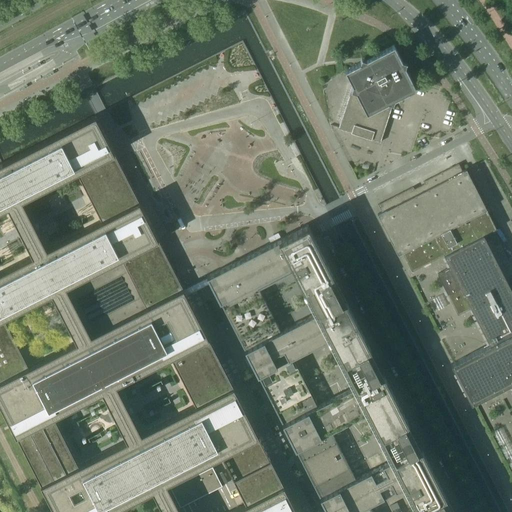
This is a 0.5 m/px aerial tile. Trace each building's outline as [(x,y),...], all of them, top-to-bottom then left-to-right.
[(394,45),(372,56),(364,60),(359,59),(358,63),(344,70),(352,85),(338,128),(352,133),(352,132),(371,138),(371,139),(380,142),(393,103),(394,99),(401,95),(416,88),(405,66),(406,61),(402,60),(394,45)] [(42,76),(44,79),(54,74),(52,71),(42,76)] [(0,404),(54,511),(109,511),(152,490),(163,511),(297,511),(177,275),(152,288),(149,281),(149,280),(150,280),(151,279),(151,278),(151,277),(152,277),(152,275),(151,274),(151,273),(151,272),(150,272),(149,271),(148,270),(147,270),(146,270),(145,270),(143,271),(140,264),(165,252),(95,115),(2,163),(0,163),(0,404)] [(382,212),(377,214),(398,254),(402,252),(412,271),(444,255),(450,267),(437,274),(457,313),(470,306),(489,344),(451,364),(455,372),(466,394),(471,403),(473,402),(498,389),(508,384),(509,383),(511,388),(511,291),(483,235),(489,232),(495,229),(496,228),(487,211),(483,202),(481,199),(466,169),(465,169),(462,171),(458,163),(423,181),(424,184),(414,189),(413,187),(378,204),(382,212)] [(282,423),(295,448),(301,445),(326,493),(319,496),(327,511),(454,511),(383,371),(307,224),(207,275),(220,301),(226,298),(250,345),(244,348),(257,374),(263,371),(276,396),(288,419),(282,423)] [(511,444),(506,430),(497,434),(511,471),(511,444)]
